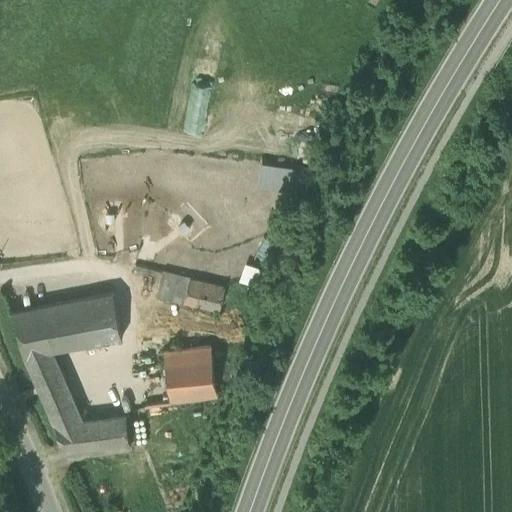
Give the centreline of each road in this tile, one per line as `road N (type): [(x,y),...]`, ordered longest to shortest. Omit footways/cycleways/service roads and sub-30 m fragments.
road 1 (primary): [(248,511),(341,278),(495,0)]
road 2 (residential): [(0,393),(47,511)]
